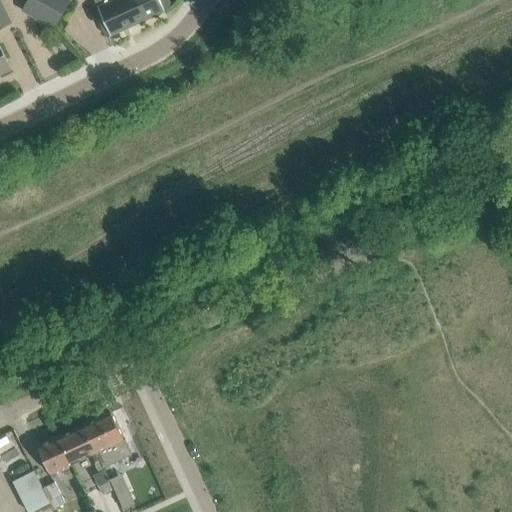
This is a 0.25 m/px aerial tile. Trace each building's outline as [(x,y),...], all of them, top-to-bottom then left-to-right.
[(0,0),(0,29),(12,23),(0,0)] [(30,0),(24,12),(56,27),(70,0),(30,0)] [(95,0),(103,16),(111,35),(144,20),(149,17),(141,0),(95,0)] [(141,0),(149,17),(165,10),(164,8),(170,6),(171,2),(170,0),(141,0)] [(0,74),(12,69),(3,51),(0,44),(0,74)] [(111,411),(58,436),(71,464),(92,454),(96,462),(96,463),(100,472),(94,475),(103,494),(114,489),(102,462),(105,460),(108,465),(132,454),(125,438),(124,438),(120,429),(112,412),(111,411)] [(58,436),(38,445),(51,473),(54,479),(60,476),(57,470),(71,464),(58,436)] [(34,470),(14,480),(30,511),(50,502),(43,487),(34,470)] [(55,481),(43,487),(50,502),(51,504),(53,509),(66,503),(55,481)] [(135,503),(130,492),(119,497),(124,508),(135,503)]
